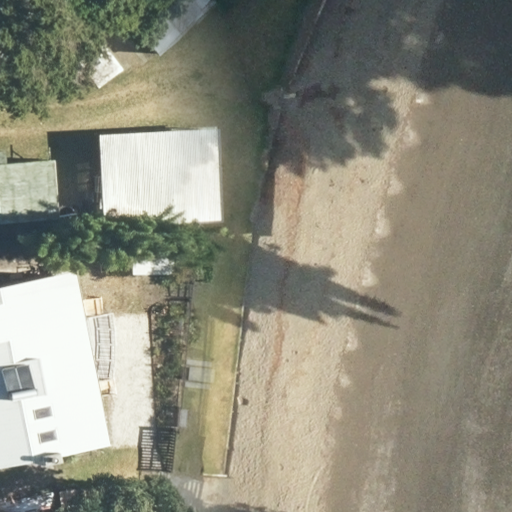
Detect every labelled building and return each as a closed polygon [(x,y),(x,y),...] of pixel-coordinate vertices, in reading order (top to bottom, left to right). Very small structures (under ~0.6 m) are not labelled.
[(103,0),(155,53),(210,0),(103,0)] [(81,88),(116,74),(98,31),(64,45),(81,88)] [(217,128),(103,133),(107,227),(222,222),(217,128)] [(2,151),(0,151),(0,223),(54,220),(49,159),(2,162),(2,151)] [(130,252),(130,275),(170,275),(170,252),(130,252)] [(73,272),(0,287),(0,465),(109,443),(73,272)]
